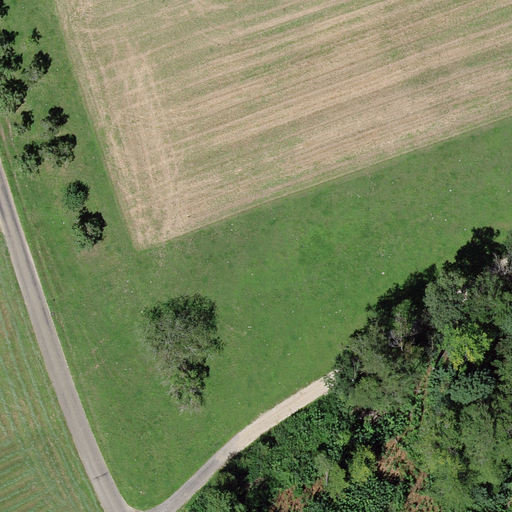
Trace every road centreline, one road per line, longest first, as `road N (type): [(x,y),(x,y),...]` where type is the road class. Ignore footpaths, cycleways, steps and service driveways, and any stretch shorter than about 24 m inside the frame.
road 1 (track): [(511,263),(266,416),(163,511)]
road 2 (unclassified): [(122,511),(48,329),(0,178)]
